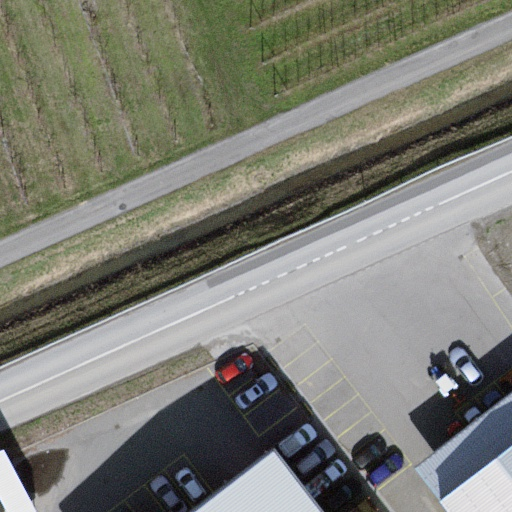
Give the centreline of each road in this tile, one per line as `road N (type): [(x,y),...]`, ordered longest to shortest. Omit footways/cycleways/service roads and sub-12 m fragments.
road 1 (secondary): [(0,405),(511,174)]
road 2 (track): [(0,263),(511,34)]
